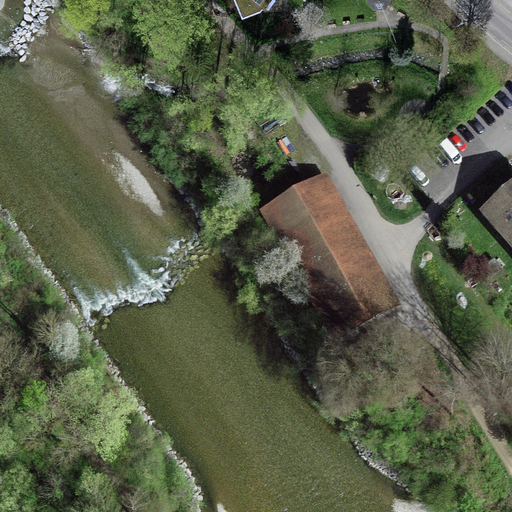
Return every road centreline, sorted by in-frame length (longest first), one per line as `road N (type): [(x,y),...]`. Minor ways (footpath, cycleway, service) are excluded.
road 1 (track): [(209,0),(333,152),(390,247)]
road 2 (track): [(390,247),(424,319),(511,458)]
